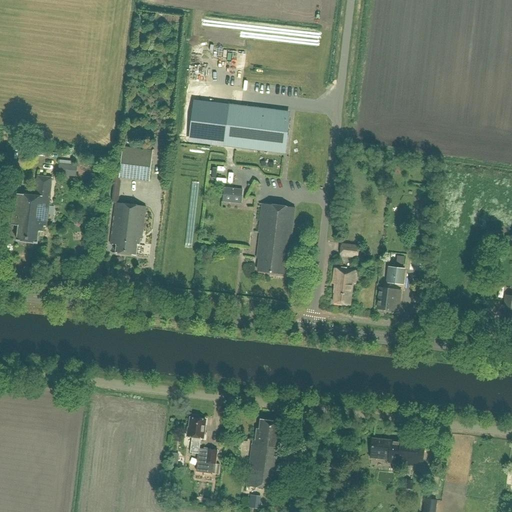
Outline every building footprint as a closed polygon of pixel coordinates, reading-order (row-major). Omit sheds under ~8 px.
[(286,148),(290,118),(229,110),(225,141),(286,148)] [(123,147),(119,178),(149,182),(153,151),(123,147)] [(77,166),(59,164),(58,175),(82,177),(82,171),(76,170),(77,166)] [(19,226),(17,241),(38,244),(39,232),(43,232),(44,227),(47,227),(52,178),(37,176),(35,196),(15,194),(12,225),(19,226)] [(225,188),(224,201),(241,203),(242,190),(225,188)] [(146,207),(118,203),(116,203),(111,244),(117,245),(116,253),(136,256),(137,245),(140,245),(140,239),(142,239),(146,207)] [(261,251),(258,271),(287,274),(295,208),(286,207),(262,204),(258,233),(259,233),(257,250),(261,251)] [(341,256),(359,258),(360,247),(342,245),(341,256)] [(411,261),(409,272),(425,273),(426,263),(411,261)] [(404,285),(405,269),(388,267),(386,283),(404,285)] [(355,283),(357,271),(335,269),(333,284),(335,284),(334,293),(335,293),(334,303),(350,305),(353,283),(355,283)] [(380,288),(377,309),(394,311),(394,308),(399,308),(400,300),(399,299),(400,290),(387,289),(380,288)] [(511,296),(505,295),(504,304),(502,322),(511,323),(511,296)] [(190,453),(198,454),(197,462),(198,462),(198,464),(197,471),(212,473),(213,473),(214,464),(216,464),(218,450),(208,449),(208,450),(200,449),(201,438),(203,439),(206,420),(190,418),(189,427),(188,437),(192,437),(190,453)] [(251,444),(246,486),(279,490),(285,442),(279,441),(281,423),(261,420),(260,429),(257,428),(255,440),(253,440),(252,444),(251,444)] [(389,460),(388,463),(422,467),(425,440),(402,437),(401,441),(373,439),(371,458),(389,460)] [(179,455),(172,453),(170,466),(177,467),(179,455)] [(435,511),(437,500),(424,499),(422,511),(435,511)]
